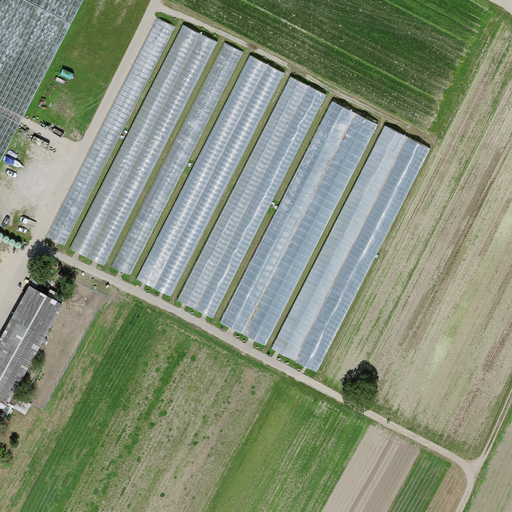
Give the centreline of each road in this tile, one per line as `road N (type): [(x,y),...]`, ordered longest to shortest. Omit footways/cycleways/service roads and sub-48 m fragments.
road 1 (track): [(33,243),(478,466),(461,511)]
road 2 (track): [(153,1),(380,113)]
